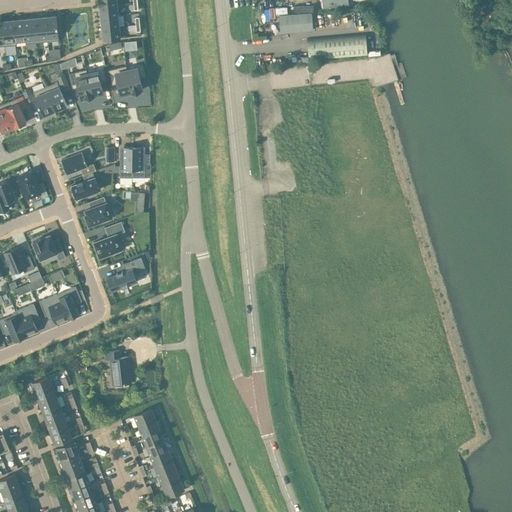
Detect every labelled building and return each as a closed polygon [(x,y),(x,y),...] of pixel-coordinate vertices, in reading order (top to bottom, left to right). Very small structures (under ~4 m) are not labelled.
[(499,0),(497,0),(478,6),(479,11),(483,10),(485,14),(481,15),(482,20),(501,14),(506,13),(504,8),(508,7),(506,3),(503,4),(501,0),(499,0)] [(118,15),(117,4),(99,6),(100,17),(118,15)] [(313,30),(311,13),(279,16),(280,32),(313,30)] [(119,26),(118,15),(100,17),(101,28),(119,26)] [(59,40),(56,16),(45,17),(47,41),(59,40)] [(47,41),(45,17),(34,18),(37,42),(47,41)] [(37,42),(34,18),(24,19),(26,43),(37,42)] [(26,43),(24,19),(13,20),(15,44),(16,44),(15,40),(25,39),(26,43)] [(15,44),(13,20),(2,21),(5,46),(15,44)] [(120,37),(119,26),(101,28),(103,39),(120,37)] [(365,33),(307,38),(308,59),(367,54),(365,33)] [(137,68),(127,71),(132,92),(143,89),(140,77),(145,76),(143,64),(136,66),(137,68)] [(97,72),(87,74),(92,95),(103,93),(100,81),(106,80),(103,68),(97,69),(97,72)] [(116,71),(109,72),(112,84),(118,83),(121,94),(132,92),(127,71),(116,73),(116,71)] [(57,82),(45,87),(55,111),(67,106),(62,93),(64,92),(70,89),(64,74),(57,76),(59,81),(57,82)] [(76,74),(70,76),(73,88),(78,87),(81,98),(92,95),(87,74),(77,77),(76,74)] [(45,87),(33,91),(42,116),(55,111),(45,87)] [(29,88),(23,91),(27,102),(34,100),(29,88)] [(23,95),(4,103),(14,127),(26,122),(21,109),(27,107),(23,95)] [(4,103),(0,104),(0,127),(2,132),(14,127),(4,103)] [(123,150),(120,150),(120,165),(120,172),(120,177),(132,177),(132,147),(123,147),(123,150)] [(141,147),(132,147),(132,177),(144,177),(144,162),(149,163),(150,163),(150,153),(149,153),(149,154),(145,154),(145,150),(141,150),(141,147)] [(77,154),(61,159),(61,160),(64,169),(66,174),(80,169),(83,175),(92,171),(96,170),(93,163),(87,165),(82,152),(81,152),(77,154)] [(48,196),(43,182),(37,184),(32,170),(18,175),(26,197),(40,192),(42,198),(48,196)] [(84,181),(71,185),(76,198),(99,189),(92,171),(83,175),(82,175),(84,181)] [(0,182),(0,212),(5,210),(3,204),(15,199),(7,179),(0,182)] [(85,215),(88,225),(103,219),(104,221),(110,219),(110,217),(112,216),(106,202),(104,196),(88,201),(91,208),(85,210),(87,214),(85,215)] [(108,236),(94,242),(99,257),(113,251),(114,254),(120,251),(120,249),(122,248),(116,234),(125,231),(121,221),(105,227),(108,236)] [(42,237),(33,241),(40,258),(56,252),(59,259),(65,256),(59,242),(54,244),(50,234),(42,238),(42,237)] [(18,246),(4,252),(6,258),(5,259),(7,264),(8,263),(12,272),(26,266),(28,270),(35,268),(29,255),(25,256),(24,253),(22,254),(18,246)] [(107,279),(107,280),(110,289),(111,288),(112,290),(121,287),(122,288),(125,287),(125,285),(137,281),(134,273),(145,268),(141,256),(123,263),(126,270),(125,271),(122,272),(122,271),(121,271),(122,272),(120,273),(117,274),(117,273),(116,273),(117,274),(107,277),(107,279)] [(39,270),(28,275),(31,281),(42,277),(39,270)] [(56,272),(50,274),(54,281),(59,279),(56,272)] [(15,280),(8,283),(11,289),(17,286),(15,280)] [(34,280),(29,283),(32,290),(37,288),(34,280)] [(75,285),(57,293),(68,318),(79,313),(75,303),(81,300),(75,285)] [(57,293),(39,301),(45,315),(52,312),(56,323),(68,318),(57,293)] [(34,303),(16,310),(26,335),(37,330),(33,320),(39,318),(34,303)] [(16,313),(0,319),(0,325),(3,332),(10,329),(14,340),(26,335),(16,310),(15,310),(16,313)] [(111,358),(113,383),(130,382),(128,356),(120,357),(119,350),(105,351),(106,359),(111,358)] [(95,352),(88,353),(89,362),(97,361),(99,361),(98,352),(95,352)] [(86,361),(78,362),(79,372),(87,371),(86,361)] [(32,382),(36,392),(52,386),(48,376),(32,382)] [(56,396),(52,386),(36,392),(40,403),(56,396)] [(60,407),(56,396),(40,403),(43,413),(60,407)] [(64,417),(60,407),(43,413),(47,423),(64,417)] [(151,408),(134,415),(138,425),(155,419),(151,408)] [(68,427),(64,417),(47,423),(51,433),(68,427)] [(155,419),(138,425),(143,435),(159,429),(155,419)] [(68,427),(51,433),(55,444),(72,438),(68,427)] [(159,429),(143,435),(147,445),(163,439),(159,429)] [(0,433),(0,452),(10,448),(3,432),(0,433)] [(163,439),(147,445),(151,455),(167,449),(163,439)] [(73,441),(57,447),(61,458),(77,452),(73,441)] [(167,449),(151,455),(155,465),(171,459),(167,449)] [(77,452),(61,458),(64,468),(81,462),(77,452)] [(171,459),(155,465),(159,475),(175,469),(171,459)] [(81,462),(64,468),(68,478),(85,472),(81,462)] [(175,469),(159,475),(163,485),(179,479),(175,469)] [(85,472),(68,478),(72,488),(89,482),(85,472)] [(0,485),(2,491),(19,485),(15,474),(0,479),(0,485)] [(179,479),(163,485),(167,496),(184,489),(179,479)] [(89,482),(72,488),(76,499),(92,492),(89,482)] [(23,495),(19,485),(2,491),(6,501),(23,495)] [(92,492),(76,499),(80,509),(96,502),(92,492)] [(26,505),(23,495),(6,501),(10,511),(26,505)] [(99,511),(96,502),(80,509),(80,511),(99,511)]
